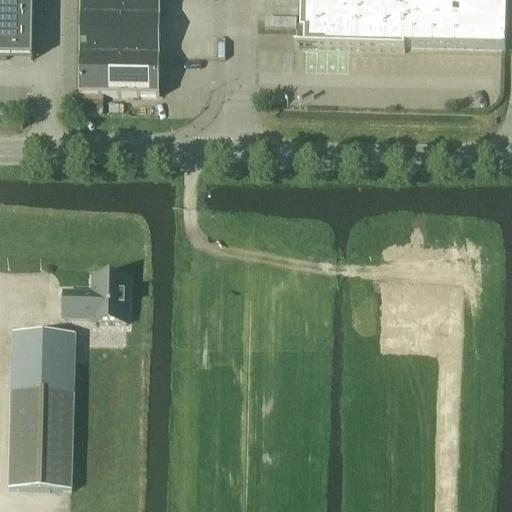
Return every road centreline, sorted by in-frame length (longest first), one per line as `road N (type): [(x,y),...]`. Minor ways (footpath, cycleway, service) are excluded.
road 1 (tertiary): [(234,155),(511,154)]
road 2 (tertiary): [(0,151),(234,155)]
road 3 (unclassified): [(234,155),(237,0)]
